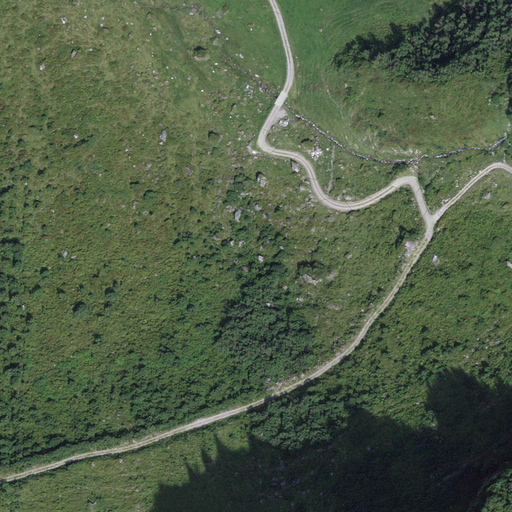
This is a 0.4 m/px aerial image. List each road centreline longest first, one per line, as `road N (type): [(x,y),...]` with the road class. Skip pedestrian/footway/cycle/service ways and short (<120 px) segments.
road 1 (track): [(0,480),(246,408),(324,370),(394,292),(431,217)]
road 2 (track): [(431,217),(411,180),(358,205),(323,199),(301,156),(262,144),(277,106)]
